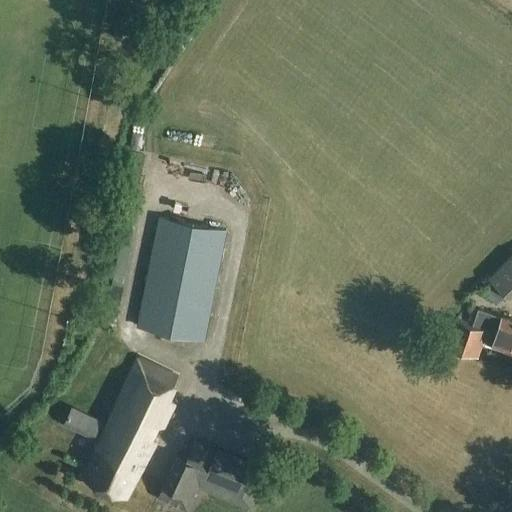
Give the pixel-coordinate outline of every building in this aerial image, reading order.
[(137,182),(168,185),(170,171),(139,168),(137,182)] [(227,230),(159,216),(137,326),(205,339),(227,230)] [(511,254),(489,277),(510,297),(511,295),(511,254)] [(511,319),(478,308),(473,323),(457,318),(455,326),(445,322),(438,341),(478,355),(483,340),(511,350),(511,319)] [(130,500),(158,444),(154,442),(161,428),(165,430),(178,403),(170,399),(180,378),(140,359),(82,476),(130,500)] [(178,452),(158,498),(174,506),(189,511),(190,511),(192,506),(200,489),(240,505),(251,510),(255,502),(259,492),(269,468),(218,447),(214,456),(210,466),(191,457),(178,452)]
